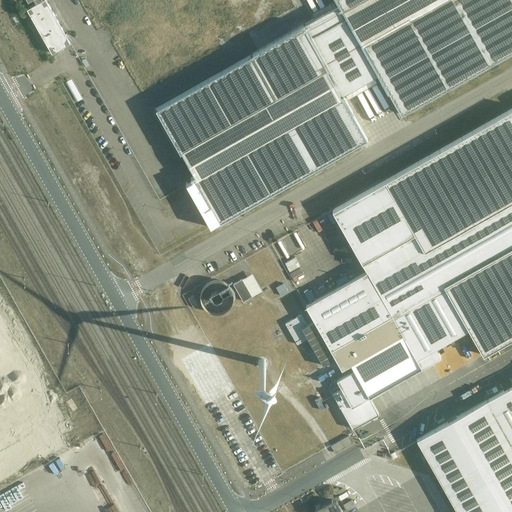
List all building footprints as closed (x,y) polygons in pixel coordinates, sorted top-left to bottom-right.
[(45,0),(41,0),(41,1),(35,4),(26,9),(52,53),(70,43),(45,0)] [(293,0),(100,0),(122,46),(140,84),(251,31),(253,36),(256,43),(289,27),(287,23),(301,16),(293,0)] [(511,0),(336,0),(339,4),(378,74),(401,114),(511,50),(511,0)] [(340,95),(342,94),(378,74),(339,4),(303,25),(328,69),(326,70),(329,74),(340,95)] [(340,95),(329,74),(326,70),(328,69),(303,25),(154,108),(179,153),(181,151),(196,177),(186,183),(210,227),(219,222),(367,138),(342,94),(340,95)] [(70,74),(63,77),(74,96),(80,93),(70,74)] [(511,108),(332,210),(366,270),(305,305),(315,323),(314,324),(312,321),(307,324),(302,327),(307,338),(323,365),(334,359),(315,326),(317,325),(344,373),(351,369),(351,370),(353,369),(353,370),(336,380),(341,388),(333,393),(352,428),(378,414),(369,397),(422,367),(417,358),(468,329),(483,354),(511,337),(511,108)] [(293,252),(283,257),(288,266),(297,261),(293,252)] [(305,290),(331,276),(326,266),(311,274),(313,280),(302,286),(305,290)] [(252,296),(242,278),(233,283),(243,301),(252,296)] [(208,311),(213,313),(218,313),(223,312),(228,308),(231,304),(232,299),(232,293),(230,288),(225,283),(219,281),(213,281),(207,283),(202,287),(200,292),(199,298),(200,303),(203,308),(208,311)] [(276,287),(281,295),(287,292),(283,283),(276,287)] [(192,296),(188,298),(193,307),(197,305),(192,296)] [(297,344),(307,338),(302,327),(307,324),(305,321),(303,319),(301,314),(285,323),(297,344)] [(258,361),(258,362),(258,363),(258,364),(259,365),(260,366),(261,366),(262,367),(263,367),(264,366),(265,365),(266,364),(266,363),(266,362),(266,361),(265,360),(264,359),(263,358),(262,358),(261,358),(260,359),(259,360),(258,361)] [(511,511),(511,384),(416,438),(457,511),(511,511)] [(82,450),(87,457),(96,451),(91,444),(82,450)] [(342,511),(336,500),(331,499),(314,509),(315,511),(342,511)]
